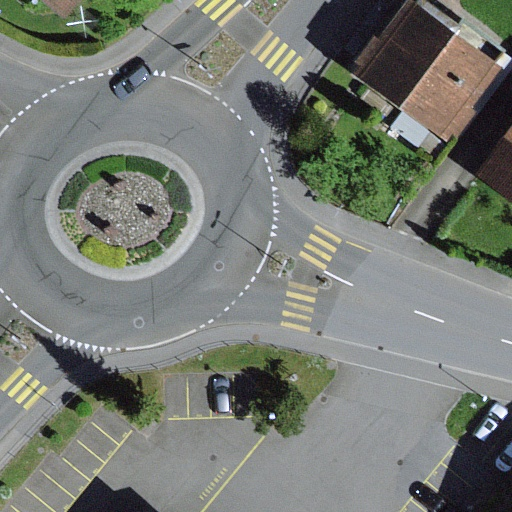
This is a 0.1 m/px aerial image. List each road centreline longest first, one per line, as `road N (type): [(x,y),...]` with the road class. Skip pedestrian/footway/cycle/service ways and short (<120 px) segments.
road 1 (unclassified): [(386,304),(319,247),(234,196)]
road 2 (unclassified): [(210,281),(298,302),(386,304)]
road 3 (secondary): [(218,152),(300,0)]
road 4 (secondary): [(227,0),(126,102)]
road 5 (unclassified): [(511,340),(386,304)]
road 6 (secondary): [(92,316),(142,320),(193,298),(210,281)]
road 7 (secondary): [(0,399),(92,316)]
